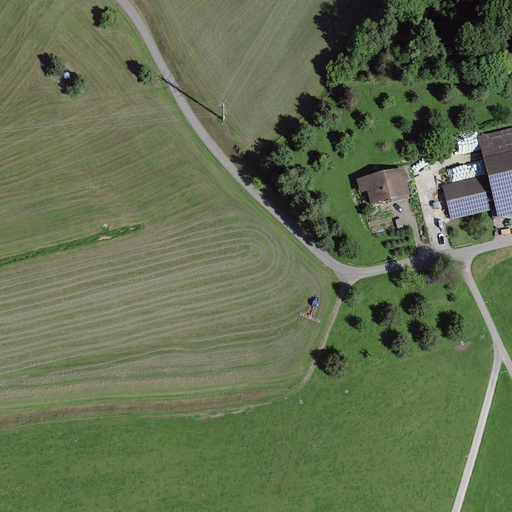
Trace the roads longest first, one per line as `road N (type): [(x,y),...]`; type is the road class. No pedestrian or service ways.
road 1 (unclassified): [(511,240),(366,272),(335,266),(209,142),(121,0)]
road 2 (track): [(455,511),(500,345)]
road 3 (track): [(511,370),(459,252)]
